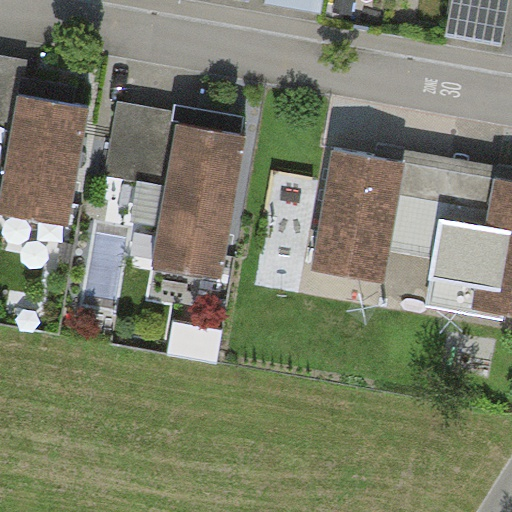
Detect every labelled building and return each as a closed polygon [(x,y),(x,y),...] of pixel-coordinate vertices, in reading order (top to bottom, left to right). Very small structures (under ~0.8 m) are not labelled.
[(324,0),(266,0),(266,3),(323,13),(324,0)] [(511,0),(452,0),(447,33),(503,43),(511,0)] [(18,65),(0,61),(0,134),(6,135),(0,170),(0,216),(63,228),(84,107),(13,95),(18,65)] [(242,128),(116,106),(104,175),(158,184),(145,261),(217,273),(242,128)] [(381,158),(328,149),(307,270),(381,283),(387,249),(424,256),(442,156),(383,145),(381,158)] [(511,167),(442,156),(424,256),(474,264),(467,306),(511,313),(511,167)]
